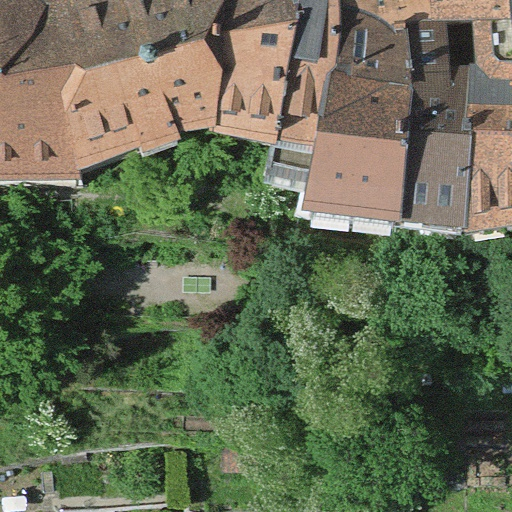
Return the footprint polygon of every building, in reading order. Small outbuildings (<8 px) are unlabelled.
[(0,0),(0,181),(71,183),(67,168),(23,0),(0,0)] [(186,22),(182,0),(23,0),(67,168),(128,147),(126,141),(177,121),(186,22)] [(267,13),(265,0),(182,0),(186,22),(177,121),(244,136),(267,13)] [(313,23),(311,0),(265,0),(267,13),(244,136),(238,169),(285,179),(313,23)] [(368,213),(372,0),(311,0),(313,23),(285,179),(280,201),(368,213)] [(414,9),(414,0),(372,0),(368,213),(435,215),(451,53),(416,53),(414,9)] [(494,219),(487,0),(414,0),(414,9),(447,8),(451,53),(435,215),(494,219)] [(511,214),(511,0),(487,0),(494,219),(511,214)]
